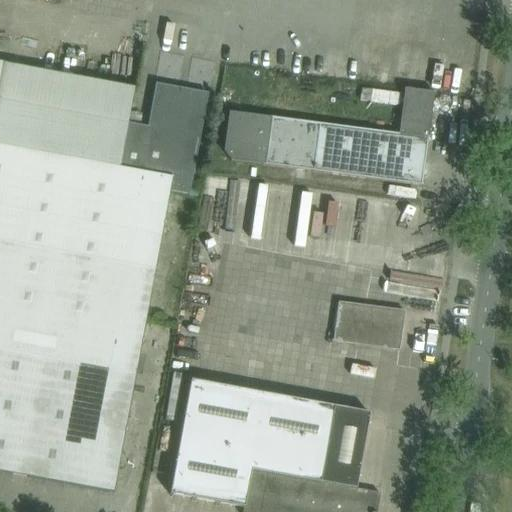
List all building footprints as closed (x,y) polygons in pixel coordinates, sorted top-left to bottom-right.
[(147,129),(126,125),(118,170),(170,180),(167,192),(187,196),(206,95),(155,86),(147,129)] [(421,187),(434,94),(404,90),(397,136),(227,112),(222,152),(228,161),(421,187)] [(118,170),(0,147),(0,472),(112,493),(167,192),(170,180),(118,170)] [(398,352),(403,315),(337,306),(332,343),(398,352)] [(370,417),(190,383),(169,496),(242,510),(241,511),(376,511),(379,496),(356,492),(370,417)]
